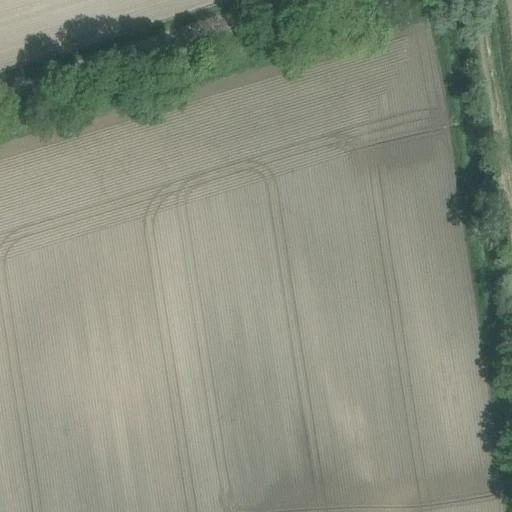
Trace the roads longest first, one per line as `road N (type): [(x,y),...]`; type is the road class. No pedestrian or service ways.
road 1 (track): [(333,0),(0,102)]
road 2 (track): [(511,316),(464,0)]
